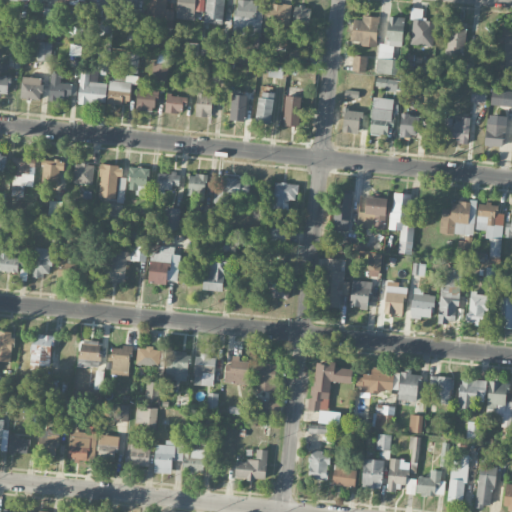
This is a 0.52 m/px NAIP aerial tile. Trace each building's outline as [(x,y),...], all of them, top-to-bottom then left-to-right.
[(90,0),(90,10),(109,10),(109,0),(90,0)] [(121,0),(122,7),(137,8),(136,0),(121,0)] [(167,0),(147,0),(146,22),(165,24),(167,0)] [(194,0),(176,0),(176,19),(194,19),(194,0)] [(223,23),(223,0),(205,0),(205,22),(223,23)] [(263,1),(236,0),(235,0),(233,35),(261,37),(263,1)] [(290,4),(266,3),(265,35),(276,36),(275,47),(288,47),(290,4)] [(311,6),(294,6),(293,26),(310,27),(311,6)] [(423,9),(413,8),(409,44),(433,47),(435,21),(422,20),(423,9)] [(352,19),(351,41),(360,41),(360,46),(377,46),(378,16),(362,16),(362,19),(352,19)] [(386,45),(402,46),(403,17),(387,16),(386,45)] [(445,53),(462,56),(467,24),(451,21),(445,53)] [(95,39),(110,41),(112,27),(97,25),(95,39)] [(142,26),(127,25),(126,39),(141,40),(142,26)] [(511,57),(511,25),(498,25),(497,57),(511,57)] [(26,37),(45,37),(45,26),(26,26),(26,37)] [(51,60),(52,42),(38,41),(37,60),(51,60)] [(199,43),(186,43),(186,52),(198,53),(199,43)] [(211,57),(227,57),(228,45),(211,45),(211,57)] [(256,61),(257,47),(244,46),(243,59),(256,61)] [(290,51),(289,62),(301,63),(302,51),(290,51)] [(138,73),(138,55),(129,54),(128,72),(138,73)] [(366,72),(366,56),(352,56),(352,72),(366,72)] [(169,60),(155,58),(152,78),(166,81),(169,60)] [(108,62),(100,60),(97,72),(106,74),(108,62)] [(392,62),(376,61),(376,73),(391,74),(392,62)] [(473,77),(474,62),(460,62),(459,76),(473,77)] [(211,80),(223,81),(224,68),(212,67),(211,80)] [(61,83),(61,74),(49,73),(47,98),(71,99),(72,83),(61,83)] [(105,105),(108,83),(89,81),(90,74),(80,73),(77,102),(105,105)] [(0,93),(9,94),(9,76),(0,75),(0,93)] [(42,100),(42,77),(21,77),(20,99),(42,100)] [(107,104),(128,106),(131,83),(110,81),(107,104)] [(136,109),(156,111),(157,86),(137,85),(136,109)] [(487,87),(472,86),(471,102),(486,103),(487,87)] [(344,96),(357,98),(358,91),(345,89),(344,96)] [(511,90),(491,90),(490,105),(511,105),(511,90)] [(256,122),(272,123),(274,93),(258,92),(256,122)] [(195,116),(212,117),(213,94),(196,93),(195,116)] [(248,96),(232,94),(228,119),(244,121),(248,96)] [(185,113),(185,96),(165,95),(164,112),(185,113)] [(299,126),(300,96),(285,96),(283,126),(299,126)] [(390,134),(391,98),(371,98),(371,133),(390,134)] [(359,133),(361,111),(343,109),(341,132),(359,133)] [(417,136),(418,114),(400,113),(399,135),(417,136)] [(504,146),(505,115),(486,115),(486,146),(504,146)] [(469,144),(470,119),(452,118),(445,118),(444,137),(457,137),(457,143),(469,144)] [(14,157),(12,185),(33,186),(34,158),(14,157)] [(41,159),(40,185),(61,186),(62,160),(41,159)] [(93,184),(94,164),(75,163),(74,183),(93,184)] [(100,164),(98,197),(116,198),(117,176),(122,176),(123,166),(100,164)] [(127,191),(147,192),(148,167),(128,166),(127,191)] [(157,189),(179,190),(179,173),(157,172),(157,189)] [(186,195),(206,195),(207,175),(187,174),(186,195)] [(240,177),(215,177),(215,204),(229,204),(229,195),(249,195),(249,183),(240,183),(240,177)] [(298,200),(297,182),(273,183),(274,209),(289,209),(288,200),(298,200)] [(337,230),(350,231),(351,193),(337,193),(337,230)] [(411,193),(392,193),(390,229),(400,230),(399,252),(412,253),(414,225),(410,225),(411,193)] [(358,227),(385,228),(386,197),(365,197),(365,211),(358,211),(358,227)] [(473,236),(477,203),(452,200),(451,209),(442,208),(439,231),(473,236)] [(476,229),(485,230),(485,238),(491,238),(490,257),(501,258),(503,213),(497,213),(498,205),(478,204),(476,229)] [(178,230),(182,209),(167,206),(163,227),(178,230)] [(287,229),(271,228),(270,241),(286,242),(287,229)] [(126,260),(146,261),(147,242),(135,241),(136,234),(134,234),(134,251),(109,250),(108,282),(125,283),(126,260)] [(237,241),(208,240),(207,250),(236,251),(237,241)] [(177,281),(180,255),(173,254),(174,247),(152,244),(147,282),(167,284),(167,280),(177,281)] [(51,276),(53,248),(35,247),(34,276),(51,276)] [(22,258),(8,256),(9,249),(0,248),(0,250),(0,270),(20,273),(22,258)] [(368,276),(380,276),(381,253),(369,253),(368,276)] [(226,291),(227,256),(206,255),(204,290),(226,291)] [(345,281),(346,259),(325,258),(323,309),(339,310),(339,295),(349,295),(349,281),(345,281)] [(439,322),(457,323),(460,267),(442,266),(439,322)] [(289,299),(292,280),(259,274),(256,294),(289,299)] [(371,281),(352,280),(350,307),(369,308),(371,281)] [(402,316),(407,287),(399,286),(399,283),(387,280),(382,312),(402,316)] [(433,318),(434,295),(423,294),(423,288),(412,288),(411,317),(433,318)] [(487,293),(470,293),(468,324),(485,325),(487,293)] [(511,297),(498,297),(497,327),(511,326),(511,297)] [(13,331),(0,330),(0,360),(12,361),(13,331)] [(52,335),(38,334),(38,342),(30,342),(28,365),(51,366),(52,335)] [(77,365),(98,368),(102,342),(80,339),(77,365)] [(130,347),(110,346),(109,361),(112,361),(111,374),(128,375),(130,347)] [(137,347),(137,365),(160,366),(160,348),(137,347)] [(165,379),(187,381),(190,352),(168,350),(165,379)] [(214,385),(215,355),(195,354),(193,385),(214,385)] [(240,356),(232,356),(231,363),(225,363),(224,382),(249,383),(250,361),(240,361),(240,356)] [(352,369),(335,367),(336,364),(315,362),(311,398),(308,398),(307,410),(327,412),(330,381),(351,383),(352,369)] [(275,390),(276,363),(257,363),(256,390),(275,390)] [(416,401),(420,374),(372,368),(371,376),(356,374),(354,388),(398,393),(397,399),(416,401)] [(103,370),(94,370),(93,389),(102,389),(103,370)] [(430,387),(438,387),(437,403),(451,404),(453,376),(430,376),(430,387)] [(38,393),(54,396),(57,382),(41,379),(38,393)] [(473,401),(485,402),(486,380),(459,379),(458,410),(473,411),(473,401)] [(511,427),(511,416),(511,401),(506,401),(507,382),(488,382),(486,418),(502,419),(502,426),(511,427)] [(207,408),(217,409),(218,393),(208,392),(207,408)] [(280,401),(253,401),(253,414),(279,414),(280,401)] [(127,422),(130,406),(118,403),(115,420),(127,422)] [(135,423),(157,425),(159,408),(136,406),(135,423)] [(393,429),(394,406),(382,406),(382,413),(372,413),(372,428),(393,429)] [(422,415),(410,415),(409,431),(422,432),(422,415)] [(467,438),(479,438),(480,422),(467,422),(467,438)] [(39,430),(38,455),(58,455),(58,431),(39,430)] [(67,460),(93,461),(94,432),(68,431),(67,460)] [(116,458),(118,436),(99,434),(97,456),(116,458)] [(377,449),(390,450),(391,434),(378,434),(377,449)] [(410,472),(415,472),(416,458),(419,458),(420,437),(411,436),(410,472)] [(29,438),(10,437),(9,452),(28,453),(29,438)] [(149,443),(127,440),(124,464),(147,466),(149,443)] [(173,473),(174,440),(165,440),(165,444),(154,444),(153,472),(173,473)] [(440,464),(446,465),(450,447),(443,446),(440,464)] [(183,471),(203,471),(204,448),(184,447),(183,471)] [(267,479),(267,449),(255,449),(255,461),(235,460),(234,478),(267,479)] [(308,478),(328,480),(330,452),(310,450),(308,478)] [(469,455),(453,453),(448,504),(464,505),(469,455)] [(410,461),(391,458),(386,489),(404,492),(410,461)] [(362,487),(383,488),(383,459),(362,459),(362,487)] [(498,462),(481,459),(474,505),(490,508),(498,462)] [(332,485),(355,486),(356,467),(333,467),(332,485)] [(431,477),(418,476),(417,494),(444,495),(445,480),(440,480),(441,470),(431,470),(431,477)] [(415,494),(417,479),(408,478),(406,493),(415,494)]
